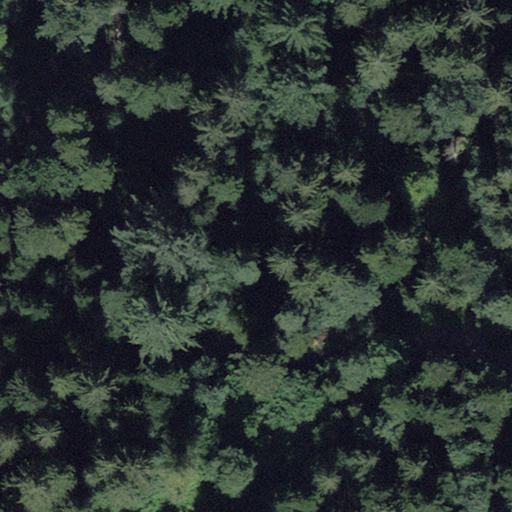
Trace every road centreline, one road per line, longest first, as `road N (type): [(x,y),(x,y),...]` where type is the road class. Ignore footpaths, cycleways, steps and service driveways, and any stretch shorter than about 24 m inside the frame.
road 1 (track): [(0,380),(205,347),(311,364),(373,348),(445,343),(511,367)]
road 2 (track): [(487,355),(431,359),(389,374),(319,416),(225,511)]
